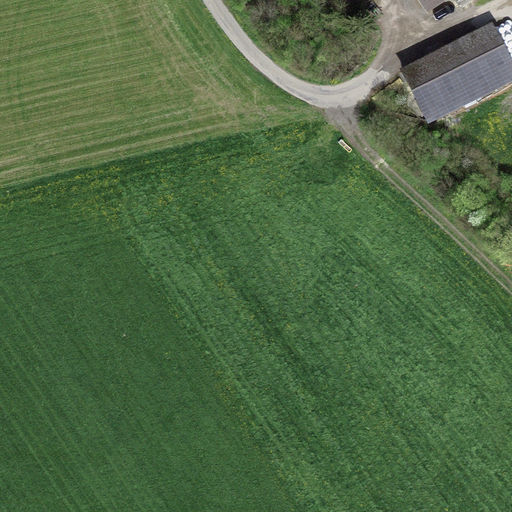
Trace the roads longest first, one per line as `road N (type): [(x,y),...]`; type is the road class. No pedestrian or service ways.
road 1 (track): [(325,105),(511,288)]
road 2 (track): [(325,105),(401,61),(511,14)]
road 3 (unclassified): [(214,0),(242,45),(325,105)]
